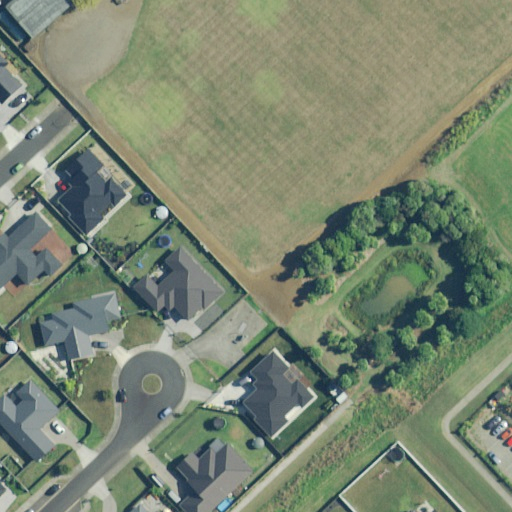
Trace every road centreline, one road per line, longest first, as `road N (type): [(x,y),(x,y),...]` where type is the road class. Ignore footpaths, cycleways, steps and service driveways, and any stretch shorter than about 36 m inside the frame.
road 1 (residential): [(136,428),(46,511)]
road 2 (residential): [(136,428),(139,367),(156,363),(167,373),(163,401)]
